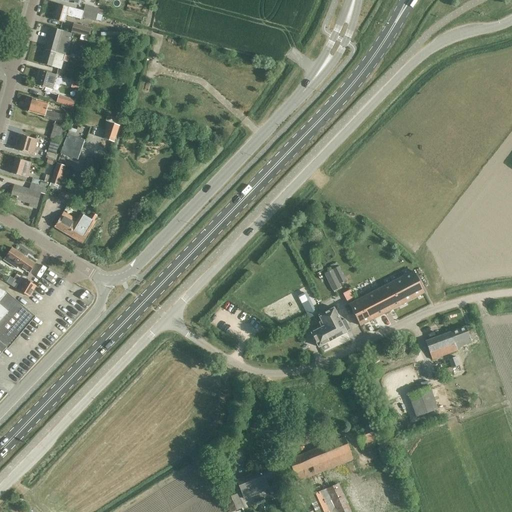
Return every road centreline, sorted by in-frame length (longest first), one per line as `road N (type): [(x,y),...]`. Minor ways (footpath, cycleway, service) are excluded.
road 1 (primary): [(375,55),(0,449)]
road 2 (unclassified): [(166,319),(414,61),(446,38),(511,19)]
road 3 (unclassified): [(166,319),(221,355),(278,372),(309,367),(441,305),(511,292)]
road 4 (unclassified): [(293,103),(131,273),(104,280)]
road 5 (unclassified): [(0,490),(166,319)]
road 6 (unclassified): [(104,280),(96,310),(0,411)]
road 7 (unclassified): [(293,103),(330,66),(358,0)]
road 8 (residential): [(104,280),(0,214)]
